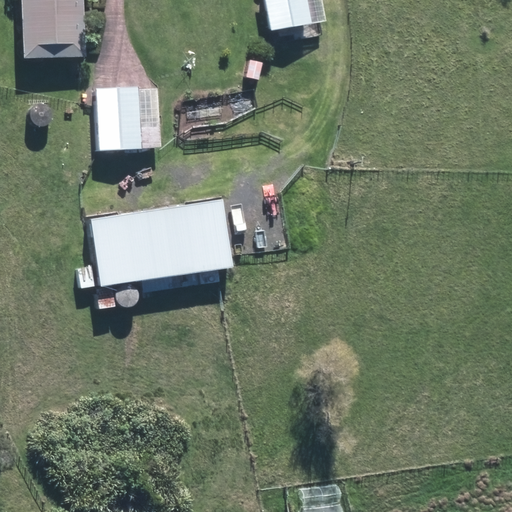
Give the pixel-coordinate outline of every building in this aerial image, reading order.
[(79,0),(18,0),(20,54),(82,53),(79,0)] [(307,19),(303,0),(262,0),(267,25),(307,19)] [(155,84),(92,88),(95,147),(158,144),(155,84)] [(228,264),(219,197),(86,216),(96,283),(228,264)] [(350,511),(345,478),(285,487),(288,511),(350,511)]
